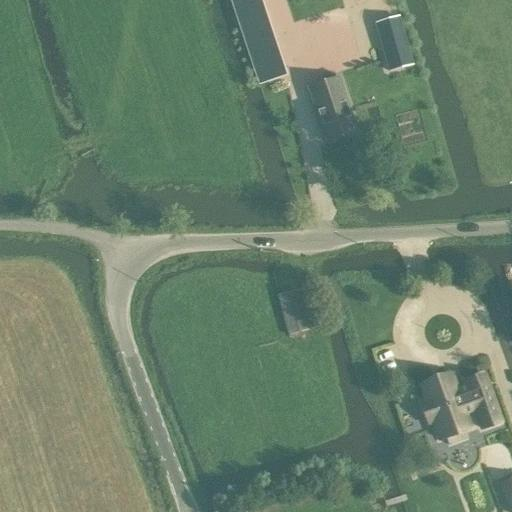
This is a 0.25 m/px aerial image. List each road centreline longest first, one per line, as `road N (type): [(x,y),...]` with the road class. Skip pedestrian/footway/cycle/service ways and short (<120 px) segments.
road 1 (tertiary): [(129,258),(164,246),(511,227)]
road 2 (tertiary): [(188,511),(118,317),(129,258)]
road 3 (unclassified): [(129,258),(67,227),(0,224)]
